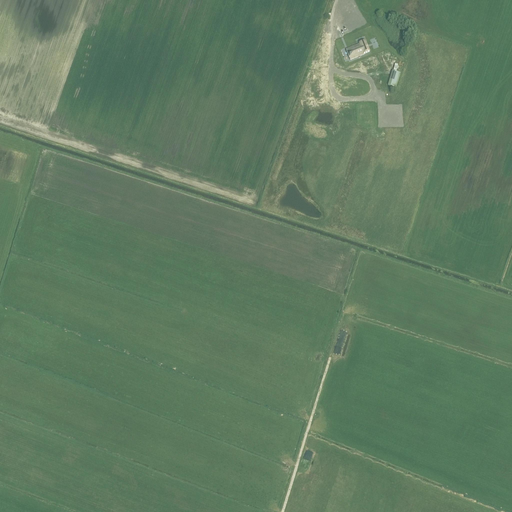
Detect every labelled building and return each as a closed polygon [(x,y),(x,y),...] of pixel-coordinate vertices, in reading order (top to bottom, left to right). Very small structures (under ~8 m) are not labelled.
[(348,27),(353,34),(361,29),(356,22),(348,27)] [(362,30),(354,33),(356,39),(361,37),(360,34),(363,32),(362,30)] [(364,53),(370,51),(365,41),(360,43),(360,44),(347,49),(351,59),(364,54),(364,53)] [(336,76),(338,83),(371,76),(369,68),(345,74),(342,56),(330,59),(334,77),(336,76)] [(347,73),(368,68),(367,62),(364,63),(363,60),(354,62),(354,66),(346,68),(347,73)] [(398,87),(403,73),(394,70),(391,82),(393,83),(392,85),(398,87)] [(338,97),(385,89),(384,82),(337,90),(338,97)] [(364,105),(345,106),(345,115),(364,114),(364,105)]
